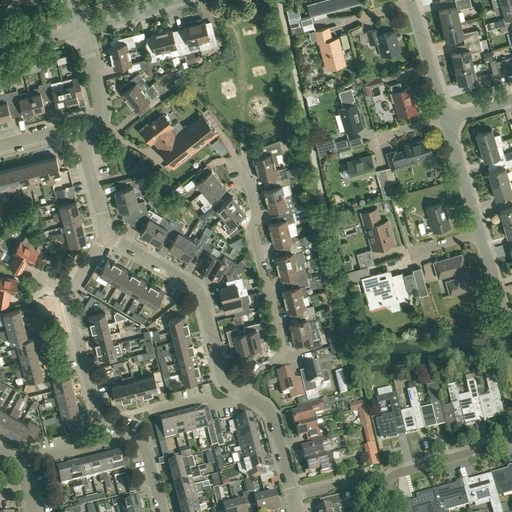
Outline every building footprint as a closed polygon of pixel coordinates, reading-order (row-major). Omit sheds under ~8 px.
[(3,0),(7,8),(17,4),(17,3),(23,0),(3,0)] [(360,2),(359,0),(323,0),(308,4),(311,15),(314,14),(315,17),(329,14),(329,10),(360,2)] [(469,0),(455,0),(457,6),(439,10),(442,25),(461,21),(458,9),(471,6),(469,0)] [(511,2),(501,5),(501,6),(494,7),(496,14),(503,12),(504,18),(497,20),(499,26),(511,23),(511,17),(511,16),(511,2)] [(205,21),(203,21),(202,18),(193,20),(194,23),(199,42),(201,49),(217,45),(214,33),(208,34),(205,21)] [(301,20),(303,26),(295,28),(296,33),(314,28),(311,18),(301,20)] [(199,42),(194,23),(193,20),(185,23),(185,26),(183,26),(187,40),(181,41),(184,53),(190,52),(190,51),(201,49),(199,42)] [(463,33),(461,21),(442,25),(446,41),(463,37),(465,44),(479,40),(477,30),(463,33)] [(511,23),(499,26),(501,33),(511,30),(511,23)] [(350,31),(353,36),(363,31),(360,26),(350,31)] [(329,27),(309,32),(311,39),(317,37),(326,69),(346,64),(339,37),(332,39),(329,27)] [(377,28),(366,31),(370,44),(377,42),(381,57),(401,51),(395,30),(379,35),(377,28)] [(181,41),(175,43),(172,29),(161,32),(166,50),(176,47),(178,55),(184,53),(181,41)] [(154,48),(148,49),(151,62),(157,60),(155,53),(166,50),(161,32),(150,34),(154,48)] [(347,33),(340,34),(342,47),(348,46),(347,33)] [(111,58),(129,53),(128,47),(135,45),(133,35),(120,38),(122,44),(108,47),(111,58)] [(452,54),(455,69),(473,65),(471,53),(481,50),(479,40),(465,44),(466,51),(452,54)] [(491,51),(484,52),(487,62),(490,61),(493,60),(491,51)] [(132,64),(129,53),(111,58),(114,69),(127,65),(129,71),(141,68),(139,62),(132,64)] [(503,60),(506,74),(511,72),(511,69),(509,58),(503,60)] [(503,60),(496,61),(497,66),(499,75),(506,74),(503,60)] [(474,81),(475,87),(489,84),(488,78),(487,74),(476,77),(473,65),(455,69),(459,84),(474,81)] [(133,85),(124,92),(122,94),(129,102),(143,90),(137,82),(143,77),(139,72),(129,80),(133,85)] [(383,83),(381,75),(361,81),(364,95),(371,93),(370,87),(383,83)] [(76,94),(83,92),(79,76),(62,81),(63,86),(63,87),(67,103),(78,100),(76,94)] [(44,83),(48,97),(54,95),(57,106),(58,105),(59,108),(66,106),(65,104),(67,103),(63,87),(63,86),(62,81),(57,82),(56,82),(51,83),(50,81),(44,83)] [(400,82),(390,85),(392,93),(399,116),(415,111),(408,88),(402,90),(400,82)] [(36,87),(33,88),(34,94),(30,95),(34,112),(45,109),(42,98),(48,97),(44,83),(38,85),(39,86),(36,87)] [(152,84),(143,90),(129,102),(135,111),(146,102),(150,107),(160,99),(156,94),(158,92),(152,84)] [(338,92),(343,107),(338,109),(345,132),(362,127),(355,104),(353,104),(352,100),(354,100),(350,88),(338,92)] [(18,94),(17,90),(11,91),(15,106),(20,104),(23,114),(34,112),(30,95),(29,91),(18,94)] [(0,118),(0,120),(11,117),(9,107),(15,106),(11,91),(1,94),(0,98),(1,102),(0,102),(0,118)] [(179,133),(172,125),(173,125),(164,113),(149,125),(148,123),(140,129),(151,143),(156,139),(162,147),(176,136),(177,135),(179,133)] [(162,147),(159,149),(174,168),(217,133),(202,114),(179,133),(177,135),(176,136),(162,147)] [(500,134),(494,136),(491,129),(476,134),(481,147),(502,141),(500,134)] [(334,138),(316,143),(319,154),(333,150),(336,149),(350,146),(348,139),(335,142),(334,138)] [(227,151),(218,139),(211,144),(221,156),(227,151)] [(385,152),(390,167),(392,167),(392,171),(417,163),(416,160),(433,155),(428,139),(404,146),(406,151),(396,153),(395,150),(385,152)] [(481,147),(482,153),(481,154),(480,155),(481,159),(482,160),(484,160),(485,160),(499,156),(497,147),(503,145),(502,141),(481,147)] [(267,154),(254,157),(256,168),(274,163),(278,162),(276,153),(283,152),(281,144),(265,148),(267,154)] [(351,148),(338,151),(340,157),(352,154),(351,148)] [(511,151),(503,154),(505,160),(506,160),(511,158),(511,151)] [(375,172),(370,155),(347,162),(349,168),(345,169),(344,170),(343,172),(343,174),(344,175),(345,176),(347,176),(351,175),(352,179),(375,172)] [(46,159),(52,184),(56,183),(54,175),(60,173),(56,157),(46,159)] [(52,184),(46,159),(36,162),(40,179),(46,177),(48,185),(52,184)] [(40,179),(36,162),(26,164),(32,189),(36,188),(34,180),(40,179)] [(274,163),(256,168),(259,178),(274,175),(276,180),(288,177),(285,166),(276,169),(274,163)] [(28,190),(32,189),(26,164),(16,167),(21,184),(26,182),(28,190)] [(21,184),(16,167),(6,169),(13,194),(16,193),(15,185),(21,184)] [(384,169),(389,183),(395,181),(392,171),(392,167),(390,167),(384,169)] [(492,185),(509,180),(505,167),(488,172),(492,185)] [(13,194),(6,169),(0,170),(0,188),(7,187),(9,195),(13,194)] [(390,188),(389,183),(384,169),(378,171),(379,176),(377,176),(383,199),(392,197),(392,196),(390,188)] [(202,178),(198,174),(184,185),(187,190),(197,183),(203,191),(218,179),(211,170),(202,178)] [(265,189),(264,190),(267,200),(285,196),(285,195),(292,193),(289,183),(288,178),(288,177),(276,180),(276,181),(277,186),(265,189)] [(136,196),(143,195),(138,178),(126,181),(128,187),(115,190),(117,201),(134,197),(136,196)] [(203,191),(198,194),(205,203),(200,206),(204,211),(207,208),(214,203),(211,199),(225,187),(218,179),(203,191)] [(511,188),(509,180),(492,185),(496,199),(511,194),(511,188)] [(56,189),(58,198),(74,194),(72,186),(56,189)] [(162,198),(158,193),(147,201),(151,206),(162,198)] [(285,196),(267,200),(269,211),(282,208),(284,213),(292,211),(296,210),(295,204),(294,200),(292,194),(285,196)] [(392,196),(392,197),(396,210),(403,209),(399,194),(392,196)] [(137,202),(136,196),(134,197),(117,201),(120,212),(133,208),(134,211),(136,216),(147,210),(144,201),(137,202)] [(214,203),(207,208),(204,211),(208,215),(213,211),(216,215),(219,212),(223,217),(239,204),(232,196),(220,205),(217,201),(214,203)] [(54,218),(79,211),(76,201),(59,205),(61,212),(53,214),(54,218)] [(433,232),(450,227),(443,203),(426,208),(433,232)] [(183,204),(178,209),(182,213),(186,206),(183,204)] [(239,204),(223,217),(227,221),(223,224),(226,228),(224,229),(231,237),(240,230),(234,222),(246,213),(239,204)] [(272,222),(268,223),(271,234),(289,229),(288,223),(295,221),(311,217),(309,207),(296,210),(292,211),(284,213),(280,214),(282,220),(272,222)] [(503,223),(511,220),(511,207),(499,211),(503,223)] [(372,250),(378,248),(394,243),(387,219),(380,222),(376,208),(361,212),(361,213),(363,212),(365,219),(363,219),(372,250)] [(147,210),(136,216),(126,221),(134,226),(141,219),(146,222),(140,233),(149,239),(158,223),(153,220),(157,214),(149,209),(147,210)] [(79,211),(54,218),(55,221),(63,220),(64,226),(81,221),(79,211)] [(158,223),(149,239),(158,244),(165,233),(169,236),(171,234),(177,224),(178,222),(170,217),(169,220),(162,216),(158,223)] [(511,220),(503,223),(507,236),(511,234),(511,220)] [(81,221),(64,226),(66,232),(58,233),(59,237),(84,231),(81,221)] [(183,229),(181,228),(182,227),(177,224),(171,234),(175,237),(168,248),(178,254),(188,237),(183,234),(184,232),(183,229)] [(289,229),(271,234),(274,245),(275,245),(287,241),(289,247),(301,244),(305,243),(303,236),(298,238),(294,235),(291,236),(289,229)] [(86,241),(84,231),(59,237),(60,241),(68,239),(70,246),(86,241)] [(208,235),(203,232),(197,242),(188,237),(178,254),(188,260),(195,248),(199,251),(204,241),(208,235)] [(314,233),(303,236),(305,243),(316,240),(314,233)] [(236,238),(231,246),(238,250),(243,242),(236,238)] [(204,241),(199,251),(198,252),(203,255),(197,266),(207,272),(216,257),(210,253),(212,248),(209,246),(210,244),(204,241)] [(9,266),(20,272),(26,261),(30,264),(37,252),(20,242),(13,254),(15,255),(9,266)] [(275,257),(272,257),(273,262),(277,262),(278,267),(296,263),(303,261),(305,261),(303,255),(302,250),(301,244),(289,247),(290,253),(278,256),(275,257)] [(374,264),(370,250),(356,254),(361,268),(367,266),(374,264)] [(460,293),(460,292),(473,287),(469,274),(467,275),(460,254),(434,262),(438,278),(454,273),(456,277),(445,281),(449,296),(460,293)] [(222,260),(216,257),(207,272),(217,278),(222,271),(228,274),(233,269),(237,273),(245,263),(241,259),(237,263),(229,259),(229,258),(224,256),(222,260)] [(108,259),(102,269),(97,266),(91,276),(96,279),(99,273),(108,279),(117,264),(108,259)] [(296,263),(278,267),(281,278),(282,278),(294,275),(295,281),(308,277),(306,271),(299,273),(296,263)] [(431,263),(423,266),(427,277),(435,275),(431,263)] [(117,264),(108,279),(118,285),(127,270),(117,264)] [(367,266),(361,268),(346,272),(349,283),(362,279),(370,307),(382,304),(384,305),(409,298),(402,272),(389,276),(390,278),(379,281),(377,274),(370,276),(367,266)] [(428,293),(420,267),(413,270),(420,296),(428,293)] [(136,275),(127,270),(118,285),(127,290),(136,275)] [(136,275),(127,290),(136,296),(145,281),(136,275)] [(16,279),(0,276),(0,303),(7,305),(9,293),(14,293),(16,279)] [(223,300),(239,296),(248,293),(246,287),(244,287),(241,277),(234,278),(235,284),(220,288),(223,299),(223,300)] [(285,289),(282,290),(285,301),(303,296),(303,295),(308,294),(305,284),(309,283),(308,277),(295,281),(297,286),(285,289)] [(154,286),(145,281),(136,296),(146,301),(154,286)] [(154,286),(146,301),(155,307),(164,292),(154,286)] [(248,294),(248,293),(239,296),(223,300),(226,311),(237,309),(238,314),(250,311),(248,303),(249,300),(248,294)] [(303,296),(285,301),(287,311),(288,311),(301,308),(302,314),(314,311),(313,305),(306,307),(303,296)] [(126,313),(131,315),(136,304),(131,302),(126,313)] [(6,323),(22,319),(20,309),(3,313),(0,313),(0,318),(4,317),(6,323)] [(127,318),(116,311),(113,315),(115,321),(127,318)] [(291,323),(289,323),(292,334),(310,329),(314,328),(317,327),(320,327),(318,318),(316,318),(316,317),(315,311),(314,311),(302,314),(304,320),(291,323)] [(91,327),(108,323),(105,312),(88,316),(91,327)] [(171,331),(188,326),(185,315),(169,320),(171,331)] [(250,324),(243,326),(244,329),(245,332),(250,349),(261,346),(260,342),(258,335),(264,333),(270,332),(266,317),(261,319),(261,321),(250,324)] [(22,319),(6,323),(7,329),(0,330),(0,332),(1,335),(25,329),(22,319)] [(110,333),(108,323),(91,327),(94,338),(110,333)] [(188,326),(171,331),(174,341),(191,337),(188,326)] [(237,327),(226,330),(229,342),(235,341),(238,352),(250,349),(245,332),(244,329),(238,331),(237,327)] [(310,329),(292,334),(294,345),(308,341),(309,347),(321,344),(320,338),(317,327),(314,328),(310,329)] [(27,338),(25,329),(1,335),(2,339),(9,337),(11,343),(27,339),(27,338)] [(113,344),(110,333),(94,338),(96,348),(113,344)] [(27,339),(11,343),(16,342),(18,347),(10,349),(11,353),(36,347),(33,337),(27,338),(27,339)] [(191,337),(174,341),(177,351),(193,347),(191,337)] [(330,346),(337,344),(335,337),(329,339),(330,346)] [(121,353),(119,343),(113,345),(113,344),(96,348),(99,359),(121,353)] [(36,347),(11,353),(12,357),(20,355),(21,361),(38,357),(36,347)] [(196,358),(193,347),(177,351),(179,362),(196,358)] [(38,357),(21,361),(23,367),(15,369),(16,373),(41,367),(38,357)] [(199,368),(196,358),(179,362),(182,372),(199,368)] [(305,368),(306,371),(300,373),(302,382),(305,394),(317,391),(315,384),(322,382),(323,384),(328,383),(330,381),(328,374),(325,372),(321,373),(318,364),(305,368)] [(41,367),(16,373),(17,377),(25,375),(26,381),(43,377),(41,367)] [(201,379),(199,368),(182,372),(185,383),(201,379)] [(154,375),(144,378),(148,395),(159,392),(158,391),(164,389),(159,370),(153,371),(154,375)] [(293,380),(291,371),(278,375),(283,394),(290,392),(292,400),(304,397),(300,384),(302,384),(300,378),(293,380)] [(55,390),(72,385),(70,375),(53,379),(53,380),(45,381),(46,385),(54,384),(55,390)] [(486,377),(490,396),(479,399),(482,412),(484,421),(496,418),(494,409),(502,407),(494,375),(486,377)] [(473,376),(465,378),(466,382),(471,401),(460,403),(463,418),(465,426),(477,423),(475,413),(482,412),(479,399),(475,380),(474,380),(473,376)] [(148,395),(144,378),(133,381),(137,398),(148,395)] [(137,398),(133,381),(123,383),(127,400),(137,398)] [(127,400),(123,383),(112,386),(116,403),(127,400)] [(434,415),(441,413),(440,408),(434,384),(426,386),(431,405),(420,408),(422,417),(425,430),(437,427),(434,415)] [(72,385),(55,390),(57,396),(49,397),(50,401),(75,395),(72,385)] [(463,418),(460,403),(455,385),(447,387),(452,406),(440,408),(441,413),(446,430),(457,427),(455,420),(463,418)] [(417,432),(414,419),(422,417),(420,408),(415,389),(407,391),(411,410),(400,412),(404,428),(406,434),(417,432)] [(396,394),(390,395),(376,398),(378,405),(389,402),(392,414),(381,417),(381,419),(375,420),(377,430),(379,429),(380,438),(385,437),(386,439),(398,436),(397,430),(404,428),(400,412),(396,394)] [(77,405),(75,395),(50,401),(51,405),(59,403),(60,409),(77,405)] [(34,400),(30,406),(30,407),(34,409),(38,403),(34,400)] [(366,400),(356,403),(357,410),(368,408),(366,400)] [(298,413),(292,415),(295,427),(296,426),(313,422),(311,415),(323,412),(320,401),(308,404),(303,406),(300,406),(297,407),(298,413)] [(77,405),(60,409),(62,415),(54,417),(55,421),(80,415),(77,405)] [(9,414),(4,410),(0,417),(0,428),(4,431),(17,409),(13,407),(9,414)] [(17,409),(4,431),(13,436),(21,421),(16,418),(20,411),(17,409)] [(196,412),(191,413),(196,431),(207,428),(209,438),(215,436),(212,424),(212,422),(210,413),(210,414),(204,415),(202,410),(196,412)] [(198,438),(196,431),(191,413),(181,416),(186,434),(192,432),(194,439),(198,438)] [(82,425),(80,415),(55,421),(56,425),(64,423),(65,429),(82,425)] [(181,416),(171,418),(175,436),(176,441),(179,440),(178,435),(186,434),(181,416)] [(233,421),(235,428),(229,429),(230,433),(236,432),(254,428),(251,417),(233,421)] [(175,436),(171,418),(160,421),(162,431),(156,433),(159,444),(165,443),(164,439),(175,436)] [(310,441),(313,440),(325,437),(327,437),(323,419),(313,422),(296,426),(299,437),(306,436),(307,442),(310,441)] [(27,424),(21,421),(13,436),(22,441),(24,436),(32,441),(40,427),(29,420),(27,424)] [(218,422),(212,424),(215,436),(215,437),(221,436),(218,422)] [(257,438),(254,428),(236,432),(238,442),(257,438)] [(85,438),(83,432),(75,434),(77,440),(85,438)] [(328,448),(325,437),(313,440),(310,441),(311,447),(302,449),(305,461),(306,461),(306,460),(323,456),(321,450),(328,448)] [(257,438),(238,442),(240,448),(233,450),(234,455),(259,448),(257,438)] [(259,448),(234,455),(235,459),(242,458),(244,463),(262,459),(259,448)] [(181,458),(191,455),(190,450),(179,452),(181,458)] [(114,477),(125,475),(125,478),(131,477),(128,463),(122,464),(119,453),(109,456),(113,472),(114,477)] [(208,466),(214,464),(211,453),(205,455),(208,466)] [(335,472),(332,461),(333,454),(324,456),(323,456),(306,460),(306,461),(309,472),(318,470),(320,476),(335,472)] [(171,475),(195,469),(192,458),(181,461),(180,455),(168,458),(170,464),(168,464),(171,475)] [(106,474),(113,472),(109,456),(98,458),(104,482),(106,489),(110,488),(106,474)] [(368,458),(370,468),(379,465),(377,456),(368,458)] [(104,482),(98,458),(88,461),(92,478),(99,476),(100,483),(104,482)] [(244,463),(237,465),(239,473),(243,475),(246,474),(248,480),(260,477),(265,476),(264,470),(265,470),(262,459),(244,463)] [(88,461),(78,463),(84,487),(88,486),(86,479),(92,478),(88,461)] [(78,463),(67,466),(71,483),(78,481),(80,488),(84,487),(78,463)] [(71,483),(67,466),(57,469),(60,481),(54,483),(57,496),(63,494),(61,486),(71,483)] [(508,469),(491,474),(496,492),(497,497),(511,493),(511,467),(511,468),(511,469),(509,470),(509,469),(508,469)] [(195,469),(171,475),(174,485),(192,481),(190,475),(199,472),(198,468),(195,469)] [(272,474),(265,476),(260,477),(261,483),(268,481),(274,480),(272,474)] [(489,500),(492,511),(501,511),(497,497),(496,492),(491,474),(474,479),(475,486),(464,489),(469,506),(489,500)] [(193,486),(192,481),(174,485),(176,496),(201,489),(209,487),(208,482),(193,486)] [(451,486),(433,491),(439,511),(448,511),(449,511),(469,506),(464,489),(453,492),(451,486)] [(202,494),(201,489),(176,496),(179,506),(197,502),(196,496),(202,494)] [(268,511),(265,496),(259,498),(257,491),(247,493),(250,506),(255,505),(257,511),(268,511)] [(413,506),(412,502),(403,504),(404,511),(439,511),(433,491),(416,496),(418,504),(413,506)] [(243,502),(233,504),(235,511),(246,511),(245,507),(250,506),(247,493),(242,495),(243,502)] [(265,496),(268,511),(277,511),(280,511),(275,494),(265,496)] [(136,495),(111,501),(113,507),(121,505),(123,511),(136,511),(141,511),(141,509),(142,509),(143,507),(142,503),(140,502),(139,502),(138,500),(138,501),(136,495)] [(339,511),(339,510),(333,511),(331,505),(339,503),(346,501),(345,495),(328,499),(329,505),(321,507),(315,509),(316,511),(339,511)] [(221,500),(216,501),(218,511),(235,511),(233,504),(223,507),(221,500)] [(197,502),(179,506),(180,511),(200,511),(206,510),(205,506),(199,507),(197,502)]
